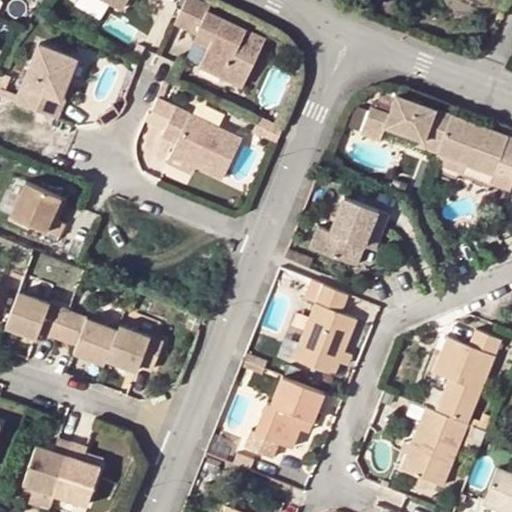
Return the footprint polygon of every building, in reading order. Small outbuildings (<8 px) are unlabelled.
[(104,0),(119,8),(123,0),(104,0)] [(196,0),(182,0),(172,22),(195,32),(196,30),(209,36),(203,50),(196,66),(240,86),(263,38),(206,10),(208,6),(196,0)] [(209,36),(196,30),(195,32),(189,43),(203,50),(209,36)] [(12,101),(55,118),(62,101),(57,99),(72,58),(35,43),(12,101)] [(435,152),(449,116),(392,95),(385,113),(365,105),(355,131),(375,138),(381,123),(414,136),(411,142),(435,152)] [(157,136),(171,142),(166,154),(190,166),(218,179),(237,138),(153,99),(149,110),(144,112),(141,121),(160,129),(157,136)] [(114,108),(111,104),(104,109),(107,113),(114,108)] [(435,152),(462,162),(490,173),(488,179),(509,188),(511,181),(511,141),(449,116),(435,152)] [(459,170),(462,162),(435,152),(432,159),(459,170)] [(186,174),(190,166),(166,154),(161,162),(186,174)] [(21,181),(6,218),(56,240),(61,225),(53,221),(48,219),(57,197),(21,181)] [(385,214),(341,196),(326,231),(316,226),(308,247),(351,265),(360,245),(366,230),(377,235),(385,214)] [(57,197),(48,219),(53,221),(62,199),(57,197)] [(377,235),(366,230),(360,245),(371,249),(377,235)] [(303,299),(313,302),(321,284),(311,279),(303,299)] [(321,284),(313,302),(291,359),(331,374),(354,319),(339,312),(346,294),(321,284)] [(56,337),(67,309),(17,290),(4,324),(35,336),(37,331),(56,337)] [(67,309),(56,337),(74,345),(72,350),(103,363),(105,358),(116,328),(67,309)] [(150,368),(161,340),(118,323),(116,328),(105,358),(136,370),(138,364),(150,368)] [(429,369),(446,375),(433,409),(465,421),(499,337),(474,327),(468,343),(443,333),(429,369)] [(268,360),(247,351),(244,359),(245,359),(265,368),(268,360)] [(265,368),(245,359),(242,367),(235,386),(252,392),(259,374),(260,373),(264,374),(266,368),(265,368)] [(264,403),(253,432),(273,441),(288,447),(296,427),(300,418),(310,422),(323,391),(280,374),(266,404),(264,403)] [(419,403),(400,396),(395,408),(414,416),(419,403)] [(424,405),(408,444),(405,451),(399,467),(440,483),(465,421),(433,409),(424,405)] [(310,422),(300,418),(296,427),(307,431),(310,422)] [(266,455),(273,441),(253,432),(243,428),(237,442),(266,455)] [(35,443),(22,482),(53,492),(70,441),(56,436),(51,449),(35,443)] [(70,441),(53,492),(86,503),(98,464),(81,458),(85,446),(70,441)] [(397,447),(405,451),(408,444),(400,441),(397,447)] [(511,472),(497,466),(483,500),(511,511),(511,472)]
